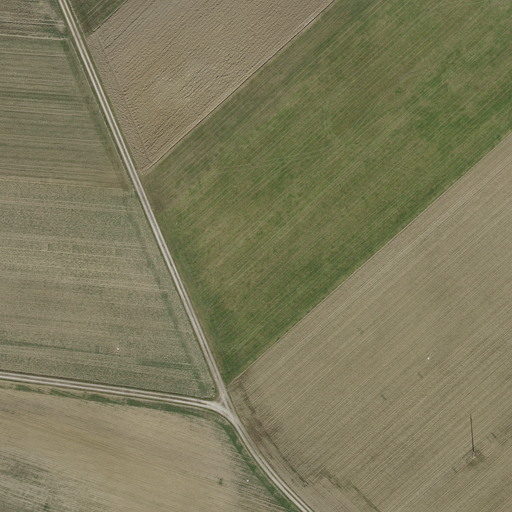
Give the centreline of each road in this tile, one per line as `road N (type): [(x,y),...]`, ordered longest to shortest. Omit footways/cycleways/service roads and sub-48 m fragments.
road 1 (track): [(309,511),(278,482),(229,405),(63,0)]
road 2 (track): [(229,405),(0,374)]
